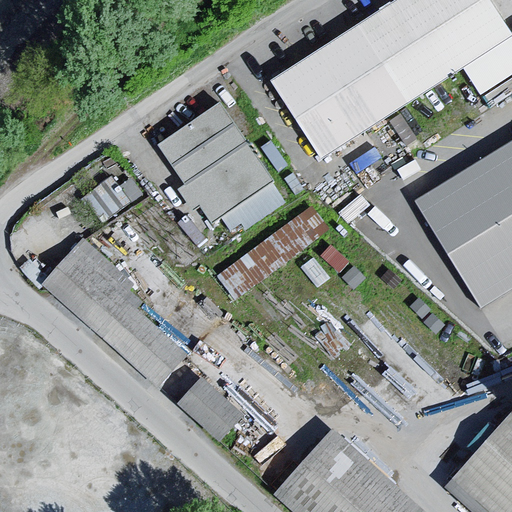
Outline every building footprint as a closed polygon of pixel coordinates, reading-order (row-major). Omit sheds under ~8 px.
[(511,77),(511,48),(481,0),(413,0),(270,90),(316,163),(462,72),(478,99),(511,77)] [(219,111),(156,154),(209,230),(273,188),(219,111)] [(511,290),(511,139),(417,196),(484,307),(511,290)] [(313,209),(222,277),(241,302),(332,234),(313,209)] [(133,283),(83,240),(43,287),(160,386),(188,354),(121,297),(133,283)] [(245,417),(201,376),(176,403),(219,444),(245,417)] [(511,511),(511,425),(444,491),(469,511),(511,511)] [(420,511),(327,429),(265,498),(280,511),(420,511)]
